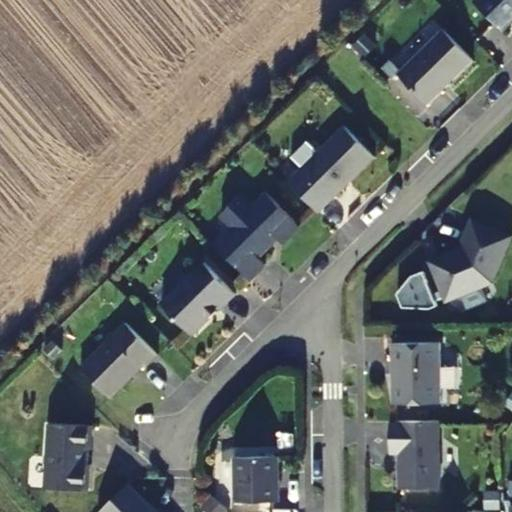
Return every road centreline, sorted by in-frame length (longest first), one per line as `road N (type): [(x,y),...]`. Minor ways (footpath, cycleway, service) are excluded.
road 1 (residential): [(511,100),(316,296)]
road 2 (residential): [(316,296),(329,337),(334,511)]
road 3 (residential): [(165,443),(316,296)]
